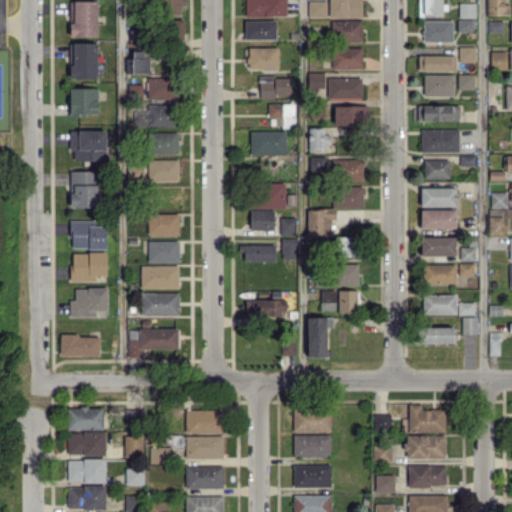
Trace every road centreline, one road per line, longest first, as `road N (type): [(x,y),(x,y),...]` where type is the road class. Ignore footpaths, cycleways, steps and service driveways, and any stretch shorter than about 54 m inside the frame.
road 1 (residential): [(511,378),(39,378)]
road 2 (residential): [(30,0),(39,378)]
road 3 (residential): [(211,0),(214,378)]
road 4 (residential): [(390,0),(389,378)]
road 5 (residential): [(261,378),(260,511)]
road 6 (residential): [(483,378),(483,511)]
